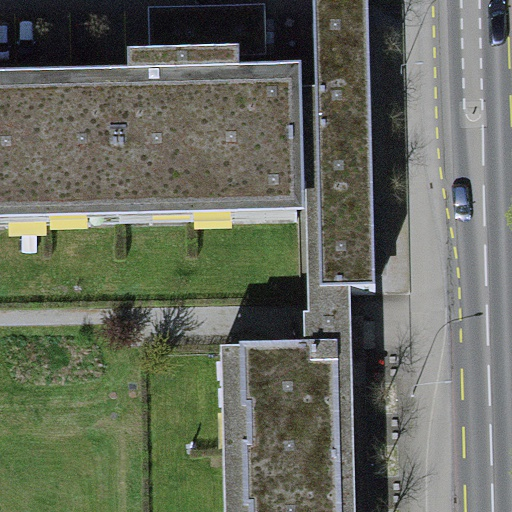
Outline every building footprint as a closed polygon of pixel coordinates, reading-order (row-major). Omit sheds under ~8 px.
[(173,10),(174,60),(266,57),(265,7),(173,10)] [(315,8),(321,292),(375,291),(369,7),(315,8)] [(150,80),(150,60),(128,61),(128,81),(150,80)] [(0,210),(297,203),(294,91),(0,97),(0,210)] [(343,511),(339,340),(237,343),(241,511),(343,511)]
